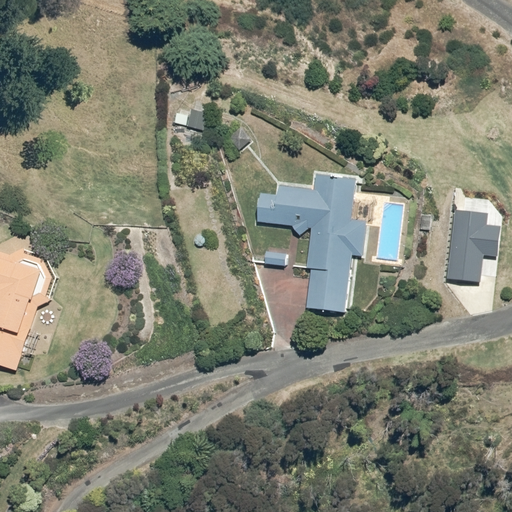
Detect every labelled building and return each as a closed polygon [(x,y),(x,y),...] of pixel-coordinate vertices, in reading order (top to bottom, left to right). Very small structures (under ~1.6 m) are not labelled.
[(210,113),(193,108),(188,126),(205,131),(210,113)] [(242,150),(254,140),(243,127),(230,138),(242,150)] [(283,195),(263,192),(261,222),(296,226),(303,235),(311,228),(315,228),(310,268),(316,268),(310,307),(349,311),(356,255),(365,257),(369,223),(354,220),(359,180),(318,174),(317,190),(283,186),(283,195)] [(501,255),(503,227),(488,226),(489,211),(456,208),(450,277),(483,280),(486,253),(501,255)] [(0,363),(21,371),(43,307),(52,303),(60,278),(50,258),(27,249),(12,254),(0,249),(0,308),(2,308),(0,313),(0,363)] [(288,266),(289,255),(268,252),(266,263),(288,266)]
